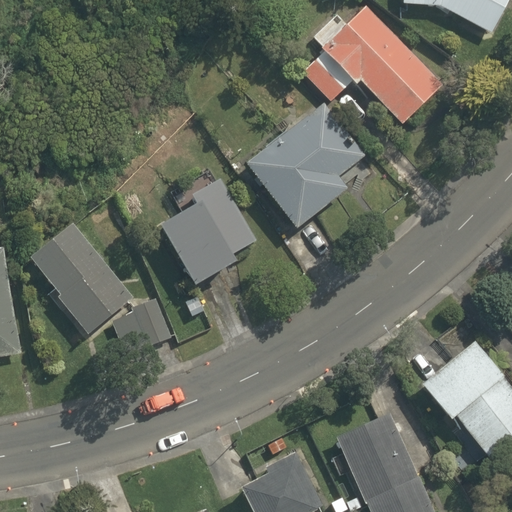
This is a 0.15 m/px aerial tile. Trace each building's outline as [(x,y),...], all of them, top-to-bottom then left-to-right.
[(399,0),(400,13),(434,12),(488,39),(507,0),(399,0)] [(360,8),(316,53),(294,75),(326,106),(347,84),(397,132),(440,87),(360,8)] [(293,235),(340,194),(331,184),(362,158),(316,105),(238,173),(293,235)] [(209,177),(170,202),(180,218),(150,237),(157,248),(186,293),(227,267),(224,263),(252,244),(209,177)] [(71,232),(25,269),(81,339),(127,302),(71,232)] [(0,360),(17,356),(0,281),(0,360)] [(151,301),(107,324),(126,361),(171,338),(151,301)] [(450,424),(485,464),(511,439),(511,397),(467,347),(413,394),(444,429),(450,424)] [(423,511),(386,419),(337,439),(365,511),(423,511)] [(312,511),(289,461),(229,489),(239,511),(312,511)]
